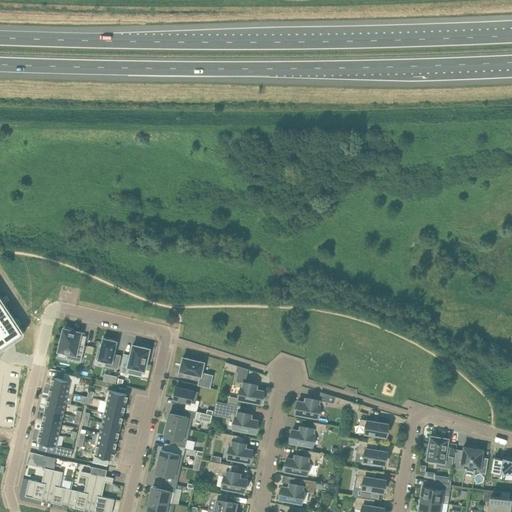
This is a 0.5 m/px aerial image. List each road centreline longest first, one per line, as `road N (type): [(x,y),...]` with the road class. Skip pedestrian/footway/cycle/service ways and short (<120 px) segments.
road 1 (motorway): [(511,35),(198,43),(0,38)]
road 2 (motorway): [(0,64),(511,62)]
road 3 (residential): [(40,362),(56,309),(163,336),(127,511)]
road 4 (residential): [(14,511),(8,492),(40,362)]
road 5 (residential): [(260,511),(284,374)]
